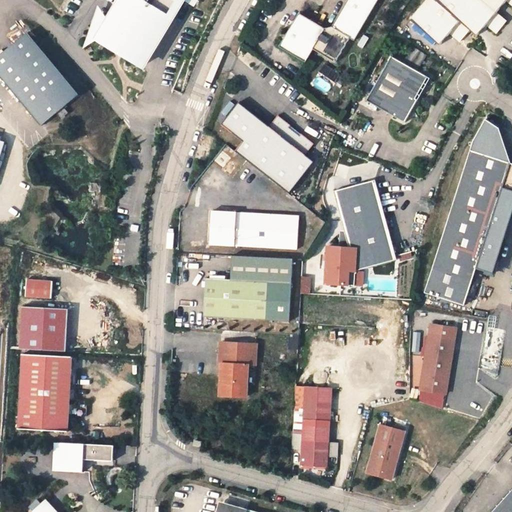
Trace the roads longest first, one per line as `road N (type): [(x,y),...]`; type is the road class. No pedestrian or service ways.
road 1 (unclassified): [(241,0),(187,116),(168,180),(148,452)]
road 2 (residential): [(148,452),(372,511)]
road 3 (residential): [(436,511),(511,408)]
